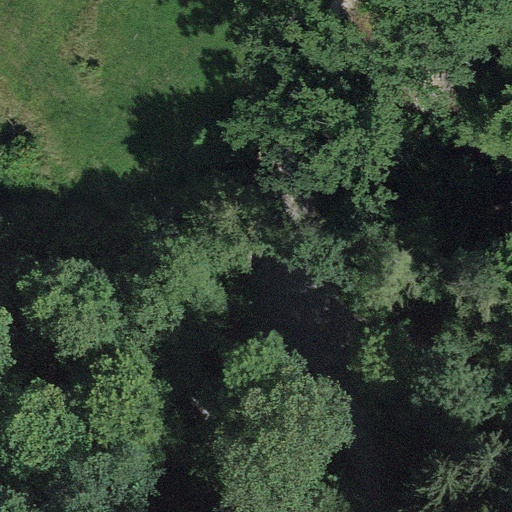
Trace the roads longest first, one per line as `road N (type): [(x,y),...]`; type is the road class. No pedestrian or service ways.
road 1 (track): [(27,511),(208,412),(349,356)]
road 2 (track): [(511,370),(447,354),(349,356)]
road 3 (track): [(349,356),(385,511)]
